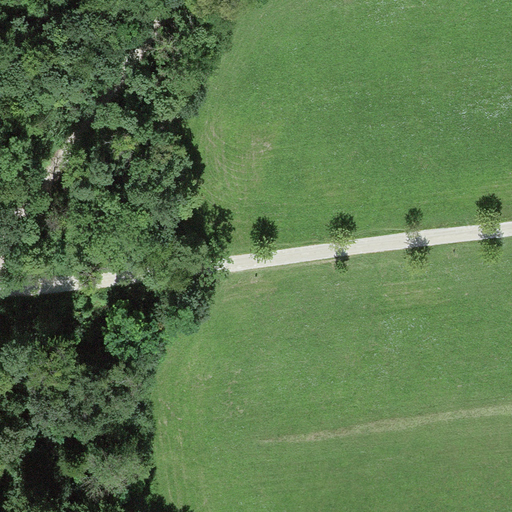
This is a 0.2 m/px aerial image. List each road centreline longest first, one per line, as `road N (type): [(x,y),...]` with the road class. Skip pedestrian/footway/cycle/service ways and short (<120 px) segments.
road 1 (track): [(511,222),(0,284)]
road 2 (track): [(179,0),(27,210),(0,260)]
